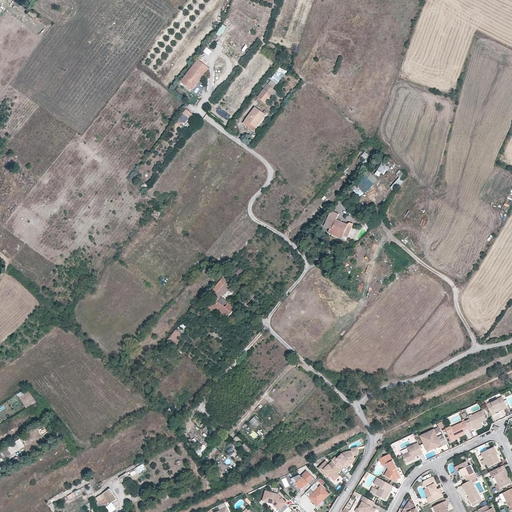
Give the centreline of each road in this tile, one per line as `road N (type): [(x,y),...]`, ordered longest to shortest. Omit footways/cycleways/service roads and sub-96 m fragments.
road 1 (track): [(374,439),(362,416),(269,327),(306,260),(249,213),(274,174),(271,166),(206,118)]
road 2 (track): [(355,410),(374,392),(511,341)]
road 3 (track): [(477,349),(451,283),(383,225)]
